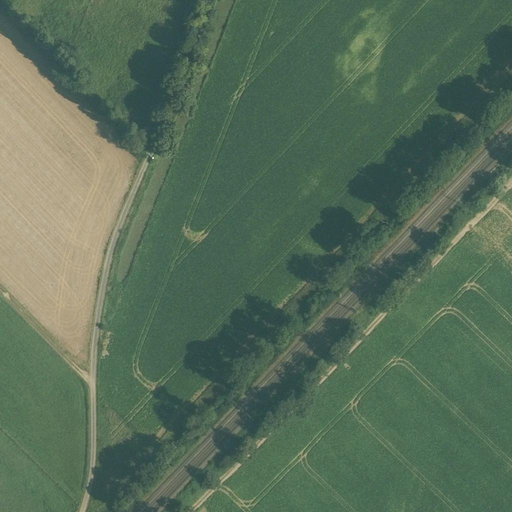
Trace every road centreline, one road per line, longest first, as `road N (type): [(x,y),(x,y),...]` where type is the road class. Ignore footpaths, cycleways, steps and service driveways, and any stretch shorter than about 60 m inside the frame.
road 1 (track): [(511,193),(205,511)]
road 2 (track): [(94,387),(108,255),(204,0)]
road 3 (track): [(0,10),(146,164)]
road 4 (track): [(0,294),(94,387)]
road 5 (track): [(82,511),(92,482),(94,387)]
